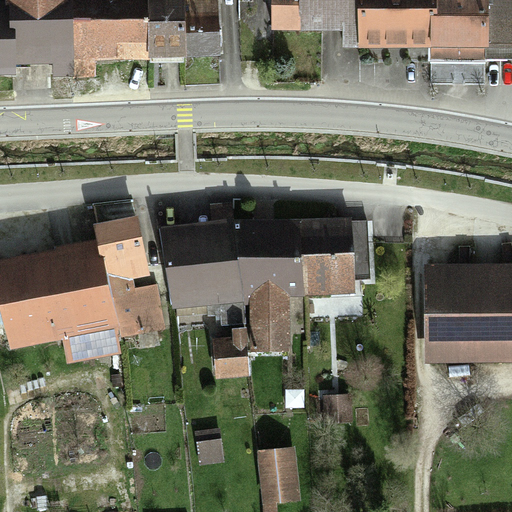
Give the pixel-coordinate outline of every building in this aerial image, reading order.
[(0,0),(0,61),(140,59),(138,0),(0,0)] [(138,0),(140,59),(174,58),(173,0),(138,0)] [(208,0),(173,0),(174,58),(210,57),(208,0)] [(264,0),(264,27),(296,28),(297,0),(264,0)] [(344,48),(362,48),(363,0),(297,0),(296,28),(345,29),(344,48)] [(363,0),(362,48),(427,49),(427,0),(363,0)] [(511,0),(427,0),(427,49),(426,55),(511,57),(511,0)] [(205,228),(159,230),(162,297),(229,294),(226,227),(225,208),(204,209),(205,228)] [(89,249),(0,261),(0,344),(51,338),(54,361),(104,354),(96,298),(120,294),(117,279),(133,277),(125,222),(86,228),(89,249)] [(342,223),(229,224),(229,294),(242,293),(243,353),(282,353),(282,293),(342,293),(342,223)] [(511,268),(418,269),(418,361),(511,360),(511,268)] [(223,343),(206,344),(207,379),(238,378),(236,332),(222,333),(223,343)] [(347,399),(318,398),(316,423),(345,425),(347,399)] [(217,443),(190,445),(192,462),(219,459),(217,443)] [(498,445),(471,444),(470,467),(498,468),(498,445)] [(285,449),(252,453),(258,511),(269,511),(268,504),(290,502),(285,449)]
